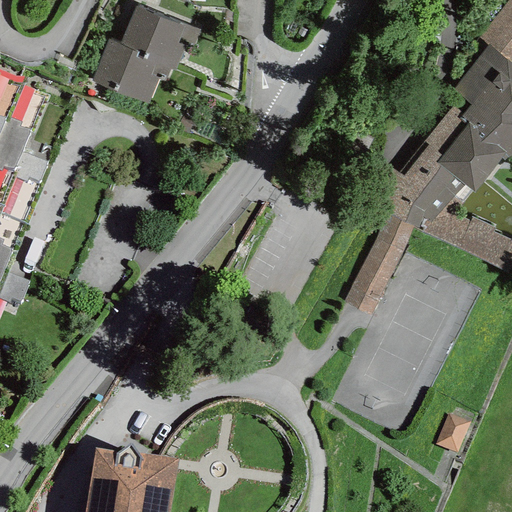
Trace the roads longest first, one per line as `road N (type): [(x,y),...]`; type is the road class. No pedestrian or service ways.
road 1 (residential): [(297,88),(241,178),(0,476)]
road 2 (unknown): [(32,280),(93,141),(109,130),(130,132),(148,149),(146,182),(126,236),(164,271)]
